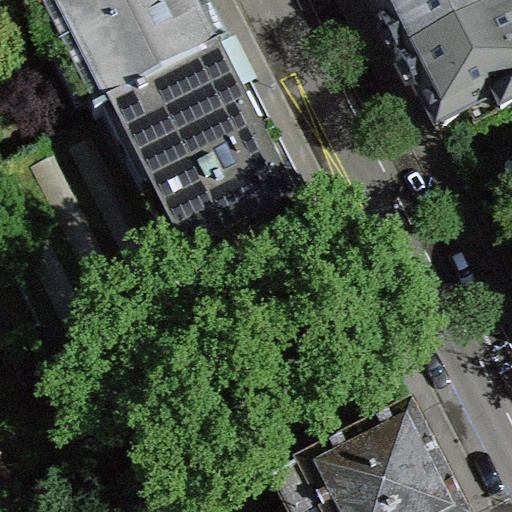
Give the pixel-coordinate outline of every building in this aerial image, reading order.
[(32,0),(93,118),(94,120),(228,53),(231,53),(203,0),(32,0)] [(369,0),(378,16),(398,59),(498,8),(509,3),(507,0),(369,0)] [(511,35),(498,8),(398,59),(416,92),(436,130),(493,100),(501,115),(511,109),(511,35)] [(27,331),(48,372),(132,329),(320,233),(258,112),(228,53),(94,120),(94,121),(0,168),(0,250),(38,325),(27,331)] [(320,233),(132,329),(155,375),(346,283),(321,233),(320,233)] [(155,375),(132,329),(48,372),(47,372),(73,426),(101,411),(97,404),(116,394),(155,375)] [(462,511),(411,410),(272,481),(287,511),(462,511)]
